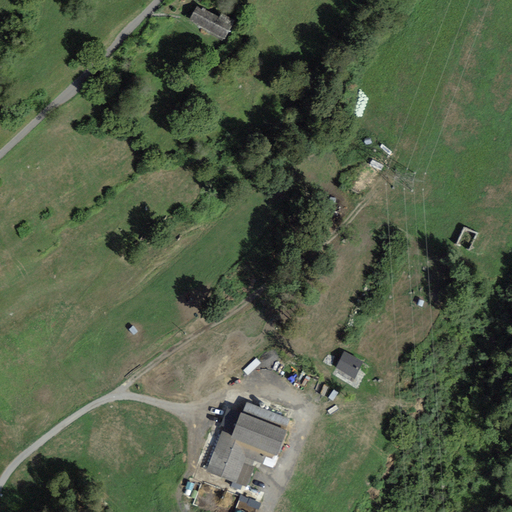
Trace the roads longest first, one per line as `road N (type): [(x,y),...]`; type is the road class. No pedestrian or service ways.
road 1 (track): [(112,393),(315,251),(372,193),(406,132)]
road 2 (unclassified): [(0,154),(158,0)]
road 3 (track): [(0,486),(27,451),(112,393)]
